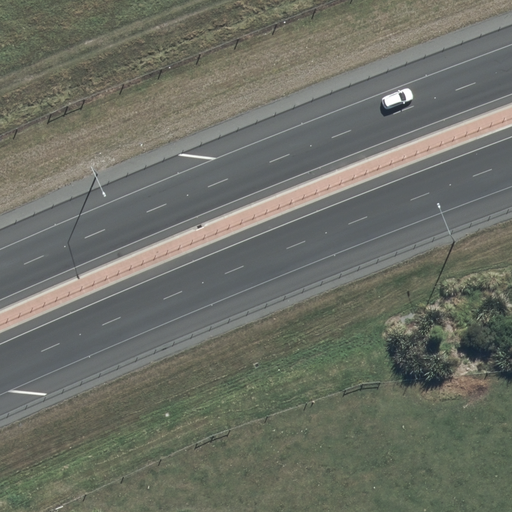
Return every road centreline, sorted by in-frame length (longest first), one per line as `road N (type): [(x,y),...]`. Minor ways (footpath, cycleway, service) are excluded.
road 1 (motorway): [(511,158),(0,370)]
road 2 (motorway): [(0,274),(511,69)]
